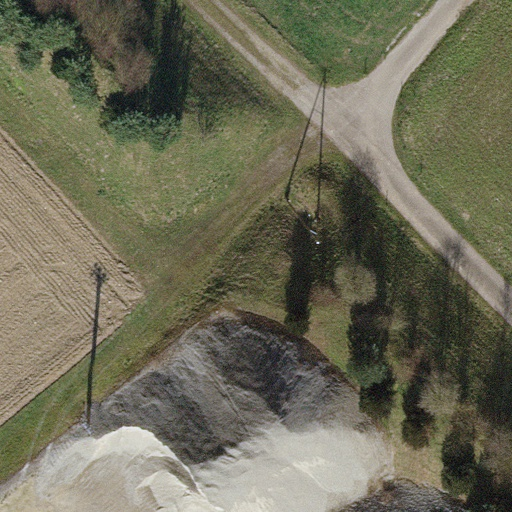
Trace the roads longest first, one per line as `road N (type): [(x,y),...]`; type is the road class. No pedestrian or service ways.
road 1 (track): [(511,328),(192,0)]
road 2 (track): [(324,136),(446,0)]
